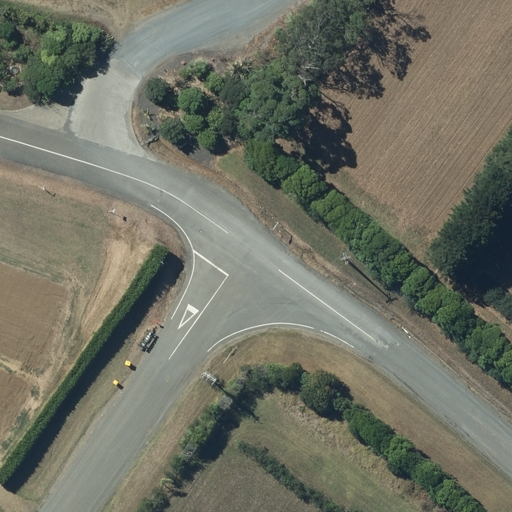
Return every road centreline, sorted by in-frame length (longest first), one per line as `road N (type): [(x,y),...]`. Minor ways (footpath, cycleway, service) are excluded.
road 1 (residential): [(246,245),(511,451)]
road 2 (residential): [(60,511),(246,245)]
road 3 (residential): [(246,245),(139,179),(0,137)]
